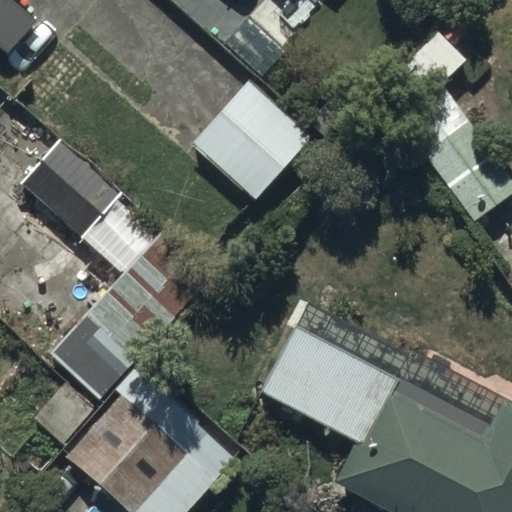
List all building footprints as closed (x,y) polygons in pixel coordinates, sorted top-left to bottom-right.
[(0,0),(0,65),(3,68),(33,35),(0,5),(0,0)] [(511,209),(511,197),(439,98),(462,81),(439,50),(372,99),(473,238),(511,209)] [(245,90),(188,155),(251,210),(308,145),(245,90)] [(59,455),(63,451),(197,295),(149,253),(48,371),(67,387),(30,430),(59,455)] [(352,459),(333,497),(361,511),(511,511),(511,422),(305,313),(255,408),(352,459)] [(135,384),(64,466),(61,471),(108,511),(191,511),(231,466),(135,384)]
